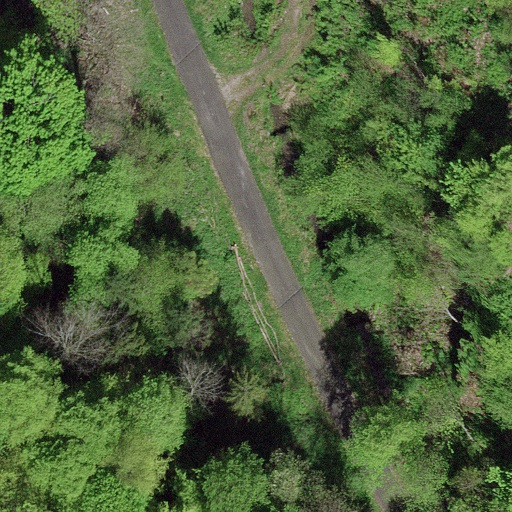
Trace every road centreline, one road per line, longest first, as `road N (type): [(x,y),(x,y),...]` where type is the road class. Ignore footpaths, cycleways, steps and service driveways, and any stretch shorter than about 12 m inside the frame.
road 1 (track): [(176,0),(372,458),(403,511)]
road 2 (track): [(214,98),(295,50),(298,0)]
